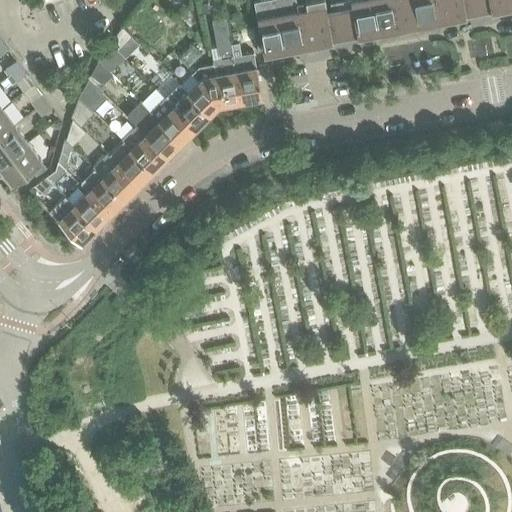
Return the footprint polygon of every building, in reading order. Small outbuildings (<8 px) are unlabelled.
[(212,0),(211,0),(202,2),(204,13),(215,11),(212,0)] [(253,0),(264,54),(285,50),(276,4),(275,0),(253,0)] [(324,0),(311,0),(296,3),(305,47),(332,41),(324,0)] [(337,40),(358,36),(351,0),(347,0),(330,3),(337,40)] [(371,0),(351,0),(358,36),(378,33),(371,0)] [(392,0),(371,0),(378,33),(398,29),(392,0)] [(412,0),(392,0),(398,29),(418,25),(412,0)] [(433,0),(412,0),(418,25),(438,22),(433,0)] [(433,0),(438,22),(466,16),(462,0),(433,0)] [(467,0),(471,15),(491,11),(489,0),(467,0)] [(510,0),(489,0),(491,11),(511,7),(510,0)] [(295,1),(276,4),(285,50),(305,47),(296,3),(295,1)] [(133,36),(122,25),(110,41),(118,50),(133,36)] [(211,48),(214,63),(222,104),(242,100),(233,56),(240,55),(238,42),(230,43),(230,44),(211,48)] [(109,43),(98,58),(99,59),(109,70),(123,57),(109,43)] [(253,52),(240,55),(233,56),(242,100),(261,96),(253,52)] [(109,70),(99,59),(89,77),(99,87),(113,73),(109,70)] [(6,67),(10,73),(20,65),(16,60),(6,67)] [(197,66),(179,84),(209,113),(218,104),(222,104),(214,63),(197,66)] [(16,81),(26,73),(20,65),(10,73),(16,81)] [(177,82),(163,96),(195,127),(209,113),(179,84),(177,82)] [(42,94),(31,102),(36,108),(46,100),(42,94)] [(78,95),(71,116),(80,125),(94,111),(78,95)] [(163,96),(149,110),(180,142),(195,127),(163,96)] [(52,107),(46,100),(36,108),(41,115),(52,107)] [(0,107),(0,134),(14,124),(1,106),(0,107)] [(149,110),(135,124),(166,156),(180,142),(149,110)] [(71,123),(65,139),(71,145),(85,131),(71,116),(71,123)] [(0,134),(0,161),(27,141),(14,124),(0,134)] [(120,138),(122,140),(152,170),(166,156),(135,124),(120,138)] [(64,137),(58,160),(66,168),(72,145),(71,145),(65,139),(64,137)] [(122,140),(108,154),(138,184),(152,170),(122,140)] [(46,167),(27,141),(0,161),(0,165),(12,181),(30,167),(35,175),(46,167)] [(91,165),(94,168),(123,198),(138,184),(108,154),(105,151),(91,165)] [(54,169),(45,176),(53,183),(67,169),(66,168),(58,160),(54,169)] [(80,182),(86,188),(109,212),(123,198),(94,168),(80,182)] [(45,176),(34,184),(43,193),(53,183),(45,176)] [(66,196),(71,202),(95,226),(109,212),(86,188),(83,191),(77,185),(66,196)] [(79,241),(95,226),(71,202),(64,209),(56,201),(48,209),(79,241)]
